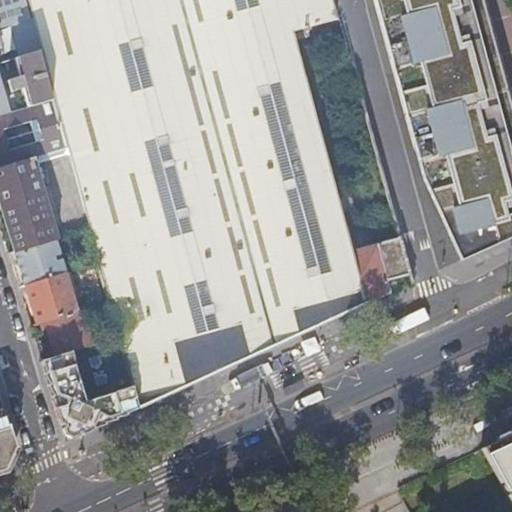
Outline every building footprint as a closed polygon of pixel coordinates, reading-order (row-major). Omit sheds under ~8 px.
[(27,23),(31,22),(24,0),(0,0),(0,30),(13,27),(27,23)] [(136,410),(365,305),(351,252),(341,216),(351,213),(346,194),(336,197),(291,34),(335,22),(329,0),(24,0),(31,22),(39,53),(52,102),(66,151),(117,339),(136,410)] [(371,0),(422,180),(459,262),(511,237),(511,103),(483,0),(371,0)] [(36,55),(39,53),(31,22),(27,23),(36,55)] [(22,59),(36,55),(27,23),(13,27),(22,59)] [(32,108),(52,102),(39,53),(36,55),(22,59),(18,60),(23,78),(26,89),(32,108)] [(26,89),(23,78),(18,79),(21,90),(26,89)] [(21,90),(18,79),(6,83),(9,94),(21,90)] [(0,117),(14,113),(11,104),(5,106),(2,99),(0,99),(0,117)] [(0,169),(33,160),(66,151),(52,102),(32,108),(14,113),(0,117),(0,169)] [(0,207),(4,220),(47,207),(33,160),(0,169),(0,207)] [(57,241),(47,207),(4,220),(3,220),(13,254),(54,242),(57,241)] [(398,239),(351,252),(365,305),(389,294),(385,281),(407,275),(398,239)] [(54,242),(13,254),(8,256),(18,289),(23,287),(64,276),(54,242)] [(64,276),(23,287),(34,326),(38,325),(44,323),(77,314),(65,275),(64,276)] [(54,357),(89,347),(79,313),(77,314),(44,323),(45,328),(54,357)] [(68,441),(136,410),(117,339),(89,347),(54,357),(39,361),(53,409),(62,437),(68,441)] [(0,472),(3,471),(8,461),(14,449),(5,417),(0,418),(0,472)] [(493,444),(479,450),(511,510),(511,435),(507,437),(493,444)] [(494,439),(493,444),(507,437),(503,435),(494,439)]
